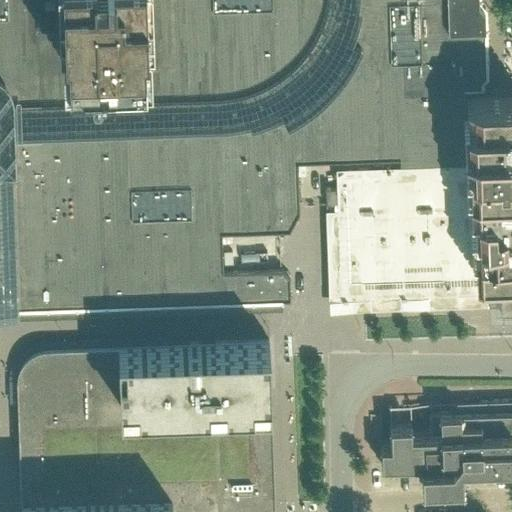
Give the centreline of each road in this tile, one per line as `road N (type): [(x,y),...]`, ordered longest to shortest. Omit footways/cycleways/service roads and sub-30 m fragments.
road 1 (unclassified): [(341,505),(339,420),(354,389),(386,368),(511,368)]
road 2 (unclassified): [(504,511),(482,500),(341,505)]
